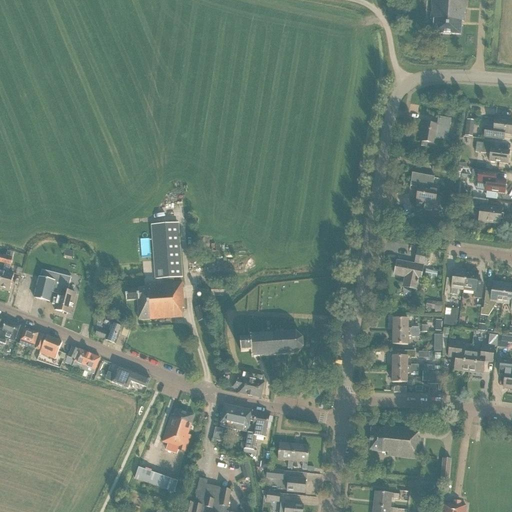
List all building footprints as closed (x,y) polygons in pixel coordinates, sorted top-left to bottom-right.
[(464,14),(465,14),(465,0),(431,0),(430,20),(433,20),(433,33),(443,34),(450,35),(451,34),(461,35),(461,22),(463,22),(464,14)] [(435,137),(447,139),(451,119),(438,117),(437,125),(419,122),(416,141),(422,142),(421,146),(427,147),(428,143),(434,144),(435,137)] [(485,126),(484,137),(504,140),(504,134),(511,135),(511,133),(511,121),(495,120),(494,127),(485,126)] [(464,136),(472,137),(473,128),(465,128),(464,136)] [(495,143),(483,141),(483,143),(476,142),(474,152),(482,153),(481,153),(490,154),(489,162),(508,164),(510,151),(494,149),(495,143)] [(433,164),(432,171),(448,173),(448,172),(449,166),(433,164)] [(473,170),(472,176),(478,177),(478,183),(486,184),(485,191),(504,194),(506,181),(496,180),(497,174),(497,173),(479,171),(473,170)] [(425,210),(430,211),(432,209),(432,208),(434,208),(435,202),(440,203),(441,197),(436,196),(437,190),(430,189),(432,177),(412,173),(410,186),(418,188),(415,205),(424,206),(424,208),(425,210)] [(478,222),(500,225),(502,209),(487,207),(488,201),(473,199),(472,208),(480,209),(478,222)] [(153,225),(151,225),(154,270),(163,269),(164,279),(164,284),(174,283),(173,278),(182,278),(178,223),(153,225)] [(429,252),(417,250),(414,265),(397,262),(394,275),(406,277),(403,287),(416,290),(418,279),(420,280),(423,267),(421,267),(421,265),(426,266),(429,252)] [(6,257),(4,264),(5,264),(3,272),(3,271),(0,281),(0,289),(9,292),(14,274),(8,273),(10,265),(11,265),(13,259),(6,257)] [(457,290),(463,291),(466,271),(454,269),(452,279),(447,279),(444,294),(456,295),(457,290)] [(34,298),(49,302),(52,293),(59,294),(54,310),(70,314),(75,294),(67,292),(71,278),(42,270),(40,278),(39,278),(34,298)] [(477,283),(478,272),(466,271),(463,291),(475,292),(474,298),(480,299),(483,283),(477,283)] [(138,290),(126,291),(126,301),(137,300),(139,321),(182,318),(182,308),(184,308),(182,282),(174,283),(164,284),(148,285),(148,287),(138,288),(138,290)] [(495,303),(502,304),(505,284),(493,282),(491,293),(485,292),(483,308),(481,308),(480,315),(488,316),(495,304),(495,303)] [(511,285),(505,284),(502,304),(507,304),(511,317),(511,285)] [(211,285),(211,296),(224,296),(224,285),(211,285)] [(205,297),(194,300),(195,308),(198,322),(207,319),(204,306),(207,305),(205,297)] [(444,316),(443,325),(456,327),(458,310),(451,309),(450,316),(444,316)] [(97,327),(96,329),(98,330),(101,331),(102,329),(102,327),(101,327),(104,319),(97,316),(97,327)] [(106,318),(104,324),(111,327),(106,341),(115,344),(119,335),(127,338),(130,331),(122,327),(115,325),(116,322),(106,318)] [(408,320),(393,319),(393,332),(419,333),(419,328),(412,328),(412,329),(408,329),(408,320)] [(7,339),(14,342),(20,326),(3,320),(0,328),(0,342),(5,345),(7,339)] [(20,345),(34,349),(39,333),(25,328),(20,345)] [(104,338),(106,333),(105,333),(106,331),(102,329),(101,331),(98,330),(96,335),(104,338)] [(302,338),(296,333),(295,332),(287,333),(286,333),(279,333),(277,333),(270,334),(268,334),(261,334),(259,334),(259,335),(252,335),(250,335),(250,337),(242,337),(242,341),(240,341),(240,352),(251,352),(251,356),(251,358),(253,357),(260,357),(262,357),(269,356),(271,356),(278,356),(280,356),(287,355),(289,355),(296,355),(297,354),(302,348),(303,347),(303,339),(302,338)] [(419,337),(419,333),(393,332),(393,345),(408,345),(408,336),(411,336),(411,337),(419,337)] [(481,353),(471,352),(468,373),(483,374),(484,360),(492,361),(494,347),(496,347),(497,336),(495,336),(495,333),(488,332),(487,335),(489,336),(487,346),(482,345),(481,353)] [(40,334),(35,349),(40,351),(46,336),(40,334)] [(511,337),(502,336),(500,347),(506,348),(507,345),(511,345),(511,337)] [(62,343),(47,337),(40,351),(40,353),(55,360),(62,343)] [(454,371),(468,373),(471,352),(461,351),(462,343),(450,341),(448,355),(456,356),(454,371)] [(72,367),(76,368),(93,375),(100,359),(79,350),(72,348),(68,357),(67,357),(65,363),(72,366),(72,367)] [(399,357),(392,357),(392,370),(418,370),(418,365),(411,365),(411,367),(407,367),(407,358),(415,359),(415,352),(399,351),(399,357)] [(503,388),(511,389),(511,373),(510,373),(511,360),(501,359),(499,374),(505,375),(503,388)] [(135,373),(118,366),(111,383),(128,389),(131,382),(147,388),(150,379),(135,373)] [(418,376),(418,370),(392,370),(392,383),(407,383),(407,374),(411,374),(411,376),(418,376)] [(238,394),(261,399),(264,383),(263,377),(243,372),(241,379),(235,378),(232,388),(239,389),(238,394)] [(430,381),(430,384),(440,385),(441,372),(430,372),(430,381)] [(225,407),(221,427),(245,432),(246,432),(246,433),(251,433),(252,425),(248,425),(251,412),(225,407)] [(190,436),(188,435),(194,415),(175,409),(173,416),(171,415),(162,442),(178,448),(177,450),(185,452),(190,436)] [(243,449),(243,453),(250,454),(256,458),(257,451),(253,451),(254,450),(256,436),(264,438),(266,429),(267,429),(269,415),(254,412),(252,425),(251,433),(246,433),(244,449),(243,449)] [(387,456),(418,459),(420,438),(417,438),(418,429),(383,426),(383,430),(371,428),(369,451),(387,453),(387,456)] [(222,429),(215,428),(212,440),(220,441),(222,429)] [(292,469),(293,462),(294,445),(280,443),(278,460),(288,461),(288,469),(292,469)] [(306,470),(309,446),(294,445),(293,462),(303,463),(302,470),(306,470)] [(440,479),(448,479),(451,459),(443,458),(440,479)] [(248,466),(241,468),(244,479),(251,477),(248,466)] [(135,480),(174,494),(178,482),(140,468),(135,480)] [(283,472),(267,470),(266,478),(282,480),(283,472)] [(287,492),(304,494),(305,480),(288,478),(287,492)] [(227,511),(231,491),(206,485),(207,480),(199,479),(194,504),(186,502),(184,511),(228,511),(227,511)] [(268,492),(267,501),(279,502),(279,493),(268,492)] [(399,495),(375,492),(373,507),(390,508),(391,499),(398,499),(399,495)] [(440,511),(465,511),(466,506),(460,505),(460,502),(453,501),(453,505),(441,504),(440,511)] [(281,503),(279,511),(302,511),(303,505),(281,503)]
